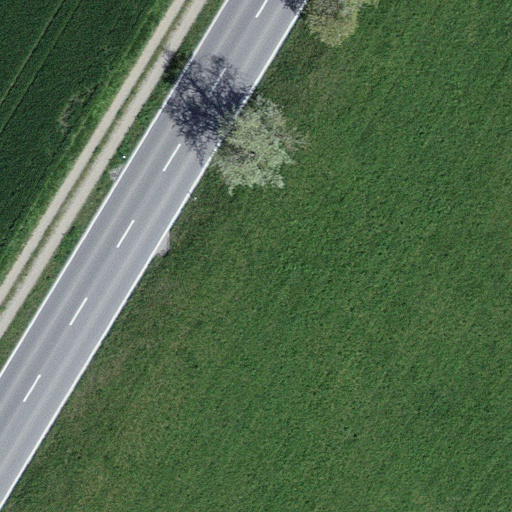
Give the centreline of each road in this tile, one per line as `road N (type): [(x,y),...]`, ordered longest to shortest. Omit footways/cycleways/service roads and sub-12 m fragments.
road 1 (primary): [(0,445),(260,0)]
road 2 (track): [(179,0),(0,301)]
